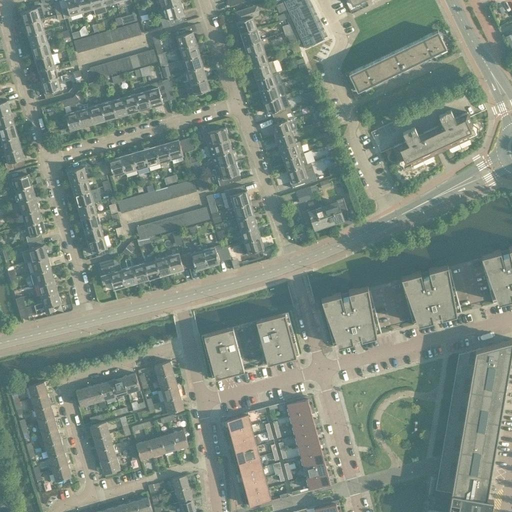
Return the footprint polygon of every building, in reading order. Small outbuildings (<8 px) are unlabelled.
[(63,13),(64,18),(82,12),(77,0),(62,0),(59,1),(63,13)] [(77,0),(82,12),(93,9),(90,0),(77,0)] [(90,0),(93,9),(105,6),(103,0),(90,0)] [(240,33),(257,28),(253,16),(258,15),(259,11),(272,6),(270,0),(257,5),(257,4),(235,12),(238,22),(236,22),(240,33)] [(286,0),(284,1),(285,1),(287,7),(288,9),(306,0),(286,0)] [(291,16),(310,8),(306,0),(288,9),(291,16)] [(53,3),(57,14),(63,13),(59,1),(53,3)] [(287,7),(285,1),(276,5),(279,11),(287,7)] [(164,8),(158,10),(162,26),(163,27),(170,26),(184,21),(182,16),(185,15),(182,3),(164,8)] [(21,12),(24,24),(41,19),(45,18),(42,6),(36,8),(36,7),(31,8),(31,9),(21,12)] [(295,24),(313,16),(310,8),(291,16),(295,24)] [(278,16),(277,16),(279,21),(286,18),(284,13),(278,16)] [(298,31),(317,23),(313,16),(295,24),(298,31)] [(24,24),(27,35),(45,30),(41,19),(24,24)] [(132,24),(135,36),(141,34),(138,22),(132,24)] [(302,39),(320,31),(317,23),(298,31),(302,39)] [(132,24),(126,26),(129,37),(135,36),(132,24)] [(129,37),(126,26),(120,27),(124,39),(129,37)] [(120,27),(114,29),(118,41),(124,39),(120,27)] [(186,27),(171,31),(173,37),(171,38),(175,49),(196,43),(193,31),(188,33),(186,27)] [(261,39),(257,28),(240,33),(244,45),(261,39)] [(118,41),(114,29),(109,31),(112,42),(118,41)] [(27,35),(31,47),(48,42),(45,30),(27,35)] [(408,44),(416,62),(429,56),(430,58),(434,56),(433,54),(446,48),(441,37),(443,36),(441,31),(439,32),(438,30),(408,44)] [(109,31),(103,32),(106,44),(112,42),(109,31)] [(320,31),(302,39),(305,47),(324,38),(320,31)] [(106,44),(103,32),(97,34),(100,46),(106,44)] [(97,34),(91,36),(95,47),(100,46),(97,34)] [(95,47),(91,36),(86,38),(89,49),(95,47)] [(86,38),(80,39),(83,51),(89,49),(86,38)] [(77,52),(83,51),(80,39),(74,41),(77,52)] [(248,56),(265,50),(261,39),(244,45),(248,56)] [(31,47),(34,58),(51,53),(48,42),(31,47)] [(196,43),(175,49),(178,61),(183,60),(200,55),(196,43)] [(416,62),(408,44),(378,58),(387,76),(399,71),(400,72),(405,70),(404,68),(416,62)] [(153,49),(147,51),(151,63),(157,61),(153,49)] [(268,62),(265,50),(248,56),(251,67),(268,62)] [(142,53),(145,64),(151,63),(147,51),(142,53)] [(34,58),(37,70),(55,65),(51,53),(34,58)] [(136,54),(139,66),(145,64),(142,53),(136,54)] [(130,56),(133,68),(139,66),(136,54),(130,56)] [(186,71),(203,66),(200,55),(183,60),(186,71)] [(124,58),(128,69),(133,68),(130,56),(124,58)] [(119,59),(122,71),(128,69),(124,58),(119,59)] [(387,76),(378,58),(348,73),(350,75),(348,76),(350,81),(352,80),(357,91),(370,85),(371,86),(373,85),(376,84),(375,82),(387,76)] [(113,61),(116,73),(122,71),(119,59),(113,61)] [(251,67),(255,79),(276,72),(272,60),(268,62),(251,67)] [(107,63),(110,74),(116,73),(113,61),(107,63)] [(101,64),(105,76),(110,74),(107,63),(101,64)] [(96,66),(99,78),(105,76),(101,64),(96,66)] [(37,70),(41,81),(58,76),(55,65),(37,70)] [(99,78),(96,66),(90,68),(93,79),(99,78)] [(206,78),(203,66),(186,71),(189,83),(206,78)] [(276,72),(255,79),(259,90),(282,83),(278,71),(276,72)] [(58,76),(41,81),(44,93),(52,91),(55,90),(56,92),(60,90),(59,89),(62,88),(60,81),(62,81),(61,76),(58,76)] [(189,83),(185,84),(188,96),(210,89),(206,78),(189,83)] [(165,85),(164,80),(145,86),(151,107),(163,104),(162,102),(168,100),(164,85),(165,85)] [(282,83),(259,90),(263,102),(286,94),(282,83)] [(164,85),(168,100),(174,99),(170,84),(165,85),(164,85)] [(151,107),(145,86),(133,89),(134,93),(139,111),(151,107)] [(139,111),(134,93),(123,97),(128,114),(139,111)] [(286,94),(263,102),(267,114),(272,112),(274,118),(286,114),(292,112),(286,94)] [(73,98),(82,127),(93,124),(88,107),(88,104),(83,105),(78,103),(79,99),(75,95),(73,98)] [(128,114),(123,97),(111,100),(116,117),(128,114)] [(82,127),(73,98),(61,101),(63,107),(70,105),(72,112),(65,114),(65,113),(66,115),(64,116),(65,120),(67,120),(70,131),(82,127)] [(0,99),(0,115),(11,112),(8,100),(1,102),(0,99)] [(116,117),(111,100),(100,103),(105,121),(116,117)] [(93,124),(105,121),(100,103),(88,107),(93,124)] [(476,131),(476,126),(472,124),(467,112),(454,118),(450,110),(439,116),(442,124),(418,135),(414,127),(402,133),(406,141),(394,147),(399,158),(399,163),(402,165),(403,167),(477,133),(476,131)] [(0,115),(0,127),(15,123),(11,112),(0,115)] [(271,125),(275,137),(292,131),(286,114),(274,118),(276,124),(271,125)] [(0,127),(0,137),(1,140),(18,135),(15,123),(0,127)] [(205,133),(208,145),(229,139),(226,127),(208,132),(205,133)] [(275,137),(279,148),(296,142),(292,131),(275,137)] [(1,140),(4,151),(21,147),(18,135),(1,140)] [(184,139),(188,151),(194,149),(190,138),(184,139)] [(188,151),(184,139),(179,141),(178,139),(166,142),(171,159),(183,156),(182,152),(188,151)] [(232,150),(229,139),(208,145),(211,157),(232,150)] [(279,148),(283,159),(303,152),(299,141),(296,142),(279,148)] [(155,145),(160,163),(171,159),(166,142),(155,145)] [(143,149),(148,166),(160,163),(155,145),(143,149)] [(25,158),(21,147),(4,151),(7,163),(5,163),(7,170),(24,165),(23,159),(25,158)] [(132,152),(137,169),(148,166),(143,149),(132,152)] [(236,162),(232,150),(211,157),(215,168),(236,162)] [(120,156),(125,173),(137,169),(132,152),(120,156)] [(283,159),(286,171),(307,164),(303,152),(283,159)] [(103,161),(107,173),(112,171),(113,176),(125,173),(120,156),(108,159),(103,161)] [(107,173),(103,161),(97,163),(100,174),(107,173)] [(236,162),(215,168),(220,186),(241,179),(239,174),(236,162)] [(307,164),(286,171),(290,183),(292,182),(294,188),(309,182),(317,180),(311,163),(307,164)] [(339,164),(328,168),(331,176),(342,172),(339,164)] [(70,183),(87,178),(84,167),(67,171),(70,183)] [(10,172),(7,173),(11,190),(15,189),(32,184),(29,173),(27,174),(25,168),(10,172)] [(201,172),(195,174),(200,191),(206,189),(201,172)] [(70,183),(74,195),(91,190),(87,178),(70,183)] [(187,181),(190,193),(196,191),(193,179),(187,181)] [(328,180),(320,183),(322,188),(330,186),(328,180)] [(190,193),(187,181),(181,183),(185,194),(190,193)] [(185,194),(181,183),(175,184),(179,196),(185,194)] [(32,184),(15,189),(18,201),(36,196),(32,184)] [(179,196),(175,184),(170,186),(173,198),(179,196)] [(241,186),(224,191),(229,208),(233,207),(251,202),(247,190),(245,191),(244,185),(241,186)] [(315,185),(295,191),(298,198),(318,192),(315,185)] [(173,198),(170,186),(164,188),(167,199),(173,198)] [(158,189),(162,201),(167,199),(164,188),(158,189)] [(152,191),(156,203),(162,201),(158,189),(152,191)] [(91,190),(74,195),(77,206),(94,201),(91,190)] [(147,193),(150,204),(156,203),(152,191),(147,193)] [(141,194),(144,206),(150,204),(147,193),(141,194)] [(135,196),(138,208),(144,206),(141,194),(135,196)] [(36,196),(18,201),(22,213),(39,208),(36,196)] [(129,198),(133,209),(138,208),(135,196),(129,198)] [(323,206),(329,224),(343,219),(341,212),(347,210),(343,197),(337,200),(336,199),(329,202),(329,203),(323,206)] [(124,199),(127,211),(133,209),(129,198),(124,199)] [(127,211),(124,199),(118,201),(121,213),(127,211)] [(77,206),(80,218),(97,213),(94,201),(77,206)] [(251,202),(233,207),(237,219),(254,214),(251,202)] [(215,203),(209,204),(211,213),(217,212),(215,203)] [(329,224),(323,206),(316,208),(315,206),(308,209),(302,212),(306,224),(312,222),(314,229),(329,224)] [(206,207),(200,209),(203,220),(209,218),(206,207)] [(39,208),(22,213),(25,224),(42,219),(39,208)] [(198,222),(203,220),(200,209),(194,210),(198,222)] [(192,223),(198,222),(194,210),(189,212),(192,223)] [(186,225),(192,223),(189,212),(183,214),(186,225)] [(80,218),(84,229),(101,224),(97,213),(80,218)] [(180,227),(186,225),(183,214),(177,215),(180,227)] [(254,214),(237,219),(240,230),(257,225),(254,214)] [(175,228),(180,227),(177,215),(171,217),(175,228)] [(169,230),(175,228),(171,217),(165,219),(169,230)] [(42,219),(25,224),(28,236),(26,237),(28,242),(42,238),(41,233),(46,231),(42,219)] [(163,232),(169,230),(165,219),(160,220),(163,232)] [(157,233),(163,232),(160,220),(154,222),(157,233)] [(152,235),(157,233),(154,222),(148,223),(152,235)] [(148,236),(152,235),(148,223),(142,225),(146,237),(148,236)] [(84,229),(87,241),(104,236),(101,224),(84,229)] [(140,238),(145,237),(146,237),(142,225),(137,227),(140,238)] [(257,225),(240,230),(243,242),(261,237),(257,225)] [(179,230),(172,232),(174,239),(180,237),(179,230)] [(104,236),(87,241),(90,253),(98,251),(99,255),(109,252),(108,248),(107,248),(104,236)] [(239,243),(243,255),(264,248),(261,237),(243,242),(239,243)] [(24,250),(21,251),(25,263),(31,261),(48,256),(44,244),(42,238),(28,242),(30,248),(24,250)] [(185,254),(189,266),(194,265),(196,270),(208,267),(203,250),(201,244),(196,245),(197,251),(191,253),(191,252),(185,254)] [(225,260),(221,248),(215,250),(214,246),(203,250),(208,267),(219,263),(219,261),(225,260)] [(221,248),(225,260),(230,258),(227,246),(221,248)] [(511,246),(508,248),(511,262),(504,265),(500,250),(481,255),(483,260),(481,260),(493,303),(511,298),(511,294),(511,246)] [(167,256),(172,273),(183,269),(183,268),(189,266),(185,254),(179,256),(178,252),(167,256)] [(48,256),(31,261),(34,273),(51,268),(48,256)] [(155,259),(160,276),(172,273),(167,256),(155,259)] [(126,286),(121,269),(112,271),(110,266),(119,264),(117,257),(99,263),(103,274),(101,275),(104,283),(111,281),(114,290),(126,286)] [(144,262),(149,280),(160,276),(155,259),(144,262)] [(132,266),(137,283),(149,280),(144,262),(132,266)] [(441,317),(461,312),(450,269),(448,269),(447,264),(428,269),(432,284),(424,286),(420,271),(401,276),(403,281),(401,282),(413,325),(433,319),(432,316),(440,314),(441,317)] [(121,269),(126,286),(137,283),(132,266),(121,269)] [(34,273),(30,274),(34,285),(37,284),(54,279),(51,268),(34,273)] [(54,279),(37,284),(41,296),(58,291),(54,279)] [(361,338),(381,333),(370,290),(368,290),(367,285),(348,291),(352,305),(344,308),(340,293),(321,298),(323,303),(321,303),(333,346),(353,341),(352,337),(360,335),(361,338)] [(25,308),(23,301),(17,302),(22,318),(28,316),(28,315),(45,311),(45,312),(54,310),(53,305),(61,302),(58,291),(41,296),(43,303),(25,308)] [(299,355),(288,312),(256,320),(259,334),(271,331),(273,339),(264,341),(267,350),(264,351),(267,364),(299,355)] [(233,327),(201,335),(212,378),(244,370),(241,357),(238,358),(236,349),(227,351),(225,343),(236,340),(233,327)] [(511,346),(511,339),(458,353),(441,455),(435,490),(451,492),(447,511),(490,511),(493,498),(486,497),(511,346)] [(154,365),(158,377),(174,373),(170,360),(154,365)] [(123,376),(128,392),(140,389),(135,373),(123,376)] [(158,377),(161,389),(177,384),(174,373),(158,377)] [(123,376),(111,380),(116,396),(128,392),(123,376)] [(116,396),(111,380),(100,383),(104,399),(116,396)] [(28,386),(31,398),(47,393),(44,381),(28,386)] [(100,383),(88,387),(93,403),(104,399),(100,383)] [(161,389),(165,401),(180,396),(177,384),(161,389)] [(80,406),(93,403),(88,387),(76,390),(80,406)] [(51,405),(47,393),(31,398),(35,410),(51,405)] [(184,408),(180,396),(165,401),(168,413),(184,408)] [(285,401),(289,415),(313,408),(312,404),(309,404),(309,403),(308,398),(307,398),(307,396),(301,397),(285,401)] [(38,422),(54,417),(51,405),(35,410),(38,422)] [(289,415),(292,425),(313,419),(312,413),(315,413),(315,412),(313,408),(289,415)] [(227,431),(251,425),(247,411),(231,416),(232,416),(226,418),(227,419),(226,420),(228,424),(228,426),(225,427),(227,431)] [(58,429),(54,417),(38,422),(42,433),(58,429)] [(292,425),(295,435),(316,430),(316,429),(315,424),(317,423),(316,418),(313,419),(292,425)] [(90,426),(94,438),(110,433),(106,421),(90,426)] [(232,441),(254,435),(251,425),(227,431),(228,436),(231,435),(232,441)] [(45,445),(61,441),(58,429),(42,433),(45,445)] [(172,433),(176,449),(188,445),(184,429),(172,433)] [(295,435),(297,446),(319,440),(317,434),(320,433),(319,429),(316,429),(316,430),(295,435)] [(97,450),(113,445),(110,433),(94,438),(97,450)] [(176,449),(172,433),(160,436),(164,452),(176,449)] [(235,452),(256,446),(254,435),(232,441),(229,441),(230,446),(231,446),(233,446),(235,451),(235,452)] [(164,452),(160,436),(148,440),(153,456),(164,452)] [(297,446),(300,456),(322,451),(322,450),(320,445),(323,444),(322,439),(319,440),(297,446)] [(153,456),(148,440),(136,443),(141,459),(153,456)] [(65,452),(61,441),(45,445),(49,457),(65,452)] [(101,461),(116,457),(113,445),(97,450),(101,461)] [(238,462),(259,456),(256,446),(235,452),(235,451),(232,452),(233,457),(236,456),(238,461),(238,462)] [(300,456),(303,467),(325,461),(324,461),(323,455),(326,454),(325,449),(322,450),(322,451),(300,456)] [(52,469),(68,464),(65,452),(49,457),(52,469)] [(241,472),(262,467),(259,456),(238,462),(238,461),(235,462),(236,467),(239,466),(240,472),(241,472)] [(116,457),(101,461),(104,473),(120,469),(116,457)] [(303,467),(306,477),(327,471),(326,466),(329,465),(327,460),(324,461),(325,461),(303,467)] [(71,476),(68,464),(52,469),(56,481),(71,476)] [(243,483),(265,477),(262,467),(241,472),(240,472),(238,473),(239,478),(242,477),(243,482),(243,483)] [(327,471),(306,477),(309,490),(309,491),(325,486),(330,485),(330,484),(330,483),(329,476),(331,475),(330,470),(327,471)] [(175,490),(189,486),(186,474),(172,478),(175,490)] [(246,493),(268,487),(265,477),(243,483),(243,482),(240,483),(242,488),(245,487),(246,493)] [(189,486),(175,490),(179,502),(192,498),(189,486)] [(246,493),(243,494),(245,499),(247,498),(249,504),(250,504),(250,506),(255,505),(271,501),(271,500),(268,487),(246,493)] [(137,500),(139,511),(146,511),(152,511),(148,497),(137,500)] [(192,498),(179,502),(181,511),(187,511),(196,510),(192,498)] [(139,511),(137,500),(125,504),(127,511),(139,511)] [(341,511),(340,508),(337,509),(337,507),(336,503),(335,503),(335,501),(329,502),(314,506),(315,511),(341,511)]
